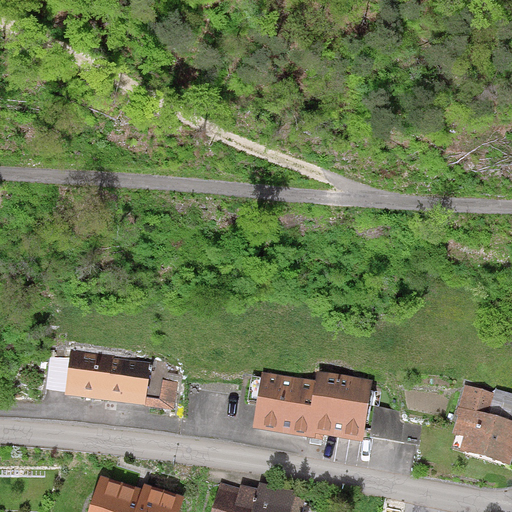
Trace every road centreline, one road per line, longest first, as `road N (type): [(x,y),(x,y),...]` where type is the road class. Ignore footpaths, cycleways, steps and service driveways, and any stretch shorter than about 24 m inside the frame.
road 1 (residential): [(0,434),(314,471),(511,511)]
road 2 (residential): [(511,207),(377,205),(0,174)]
road 3 (track): [(0,20),(377,205)]
